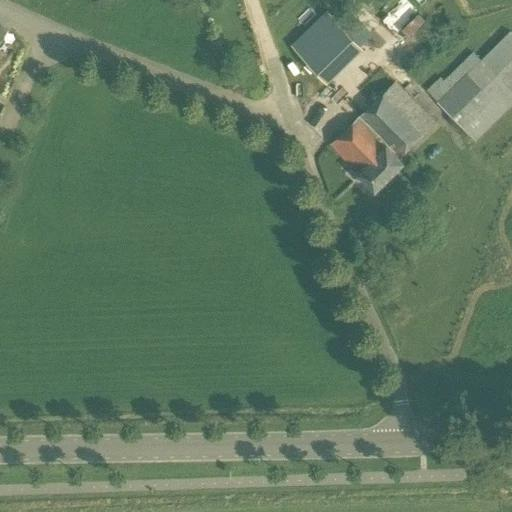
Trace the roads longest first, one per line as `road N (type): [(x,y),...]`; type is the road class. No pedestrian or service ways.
road 1 (secondary): [(0,453),(403,445)]
road 2 (unclassified): [(403,445),(402,410),(281,94)]
